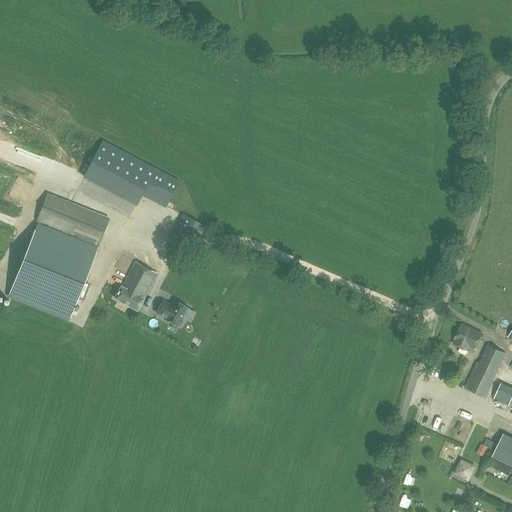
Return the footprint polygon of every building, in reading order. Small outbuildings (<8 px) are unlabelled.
[(155,168),(103,140),(84,176),(136,203),(141,194),(155,168)] [(155,169),(143,195),(166,207),(180,181),(155,169)] [(48,194),(37,221),(71,234),(79,237),(99,245),(109,218),(48,194)] [(182,244),(195,221),(183,214),(170,237),(182,244)] [(195,221),(189,232),(200,238),(206,227),(195,221)] [(70,237),(39,225),(12,294),(70,318),(97,248),(78,240),(70,237)] [(157,274),(136,262),(122,287),(121,286),(115,299),(138,311),(144,299),(143,298),(157,274)] [(163,301),(157,313),(165,318),(165,319),(179,327),(180,325),(181,325),(184,321),(183,320),(189,309),(174,301),(171,307),(168,306),(169,304),(163,301)] [(475,351),(483,334),(462,324),(454,341),(455,341),(454,344),(469,351),(470,349),(475,351)] [(485,397),(506,353),(488,345),(480,364),(478,362),(466,388),(485,397)] [(481,443),(477,452),(484,456),(488,447),(481,443)] [(475,468),(460,460),(452,475),(468,483),(475,468)] [(511,470),(511,468),(498,462),(495,469),(510,476),(511,470)]
